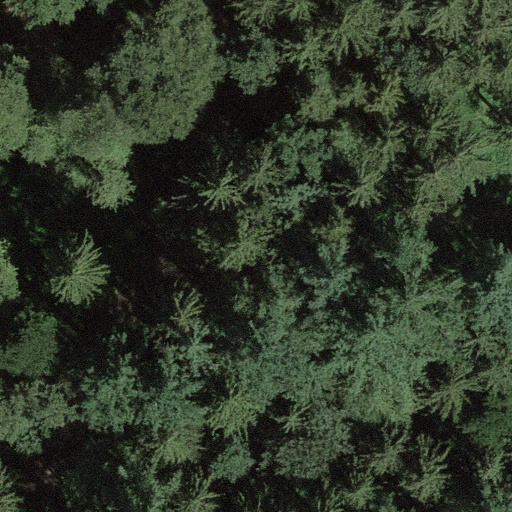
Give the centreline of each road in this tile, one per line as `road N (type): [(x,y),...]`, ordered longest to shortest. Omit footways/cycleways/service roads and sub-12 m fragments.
road 1 (track): [(35,511),(42,447),(98,316),(511,211)]
road 2 (track): [(98,316),(214,16),(207,0)]
